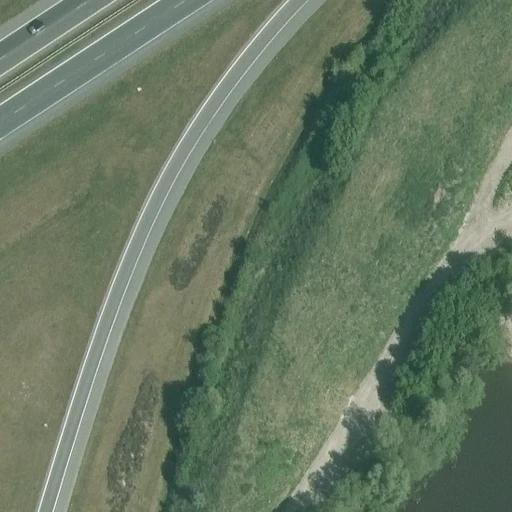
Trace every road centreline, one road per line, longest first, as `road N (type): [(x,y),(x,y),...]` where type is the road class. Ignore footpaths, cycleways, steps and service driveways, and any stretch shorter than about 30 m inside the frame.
road 1 (motorway): [(53,511),(148,243),(198,139),(309,0)]
road 2 (track): [(293,511),(446,266)]
road 3 (motorway): [(0,123),(187,0)]
